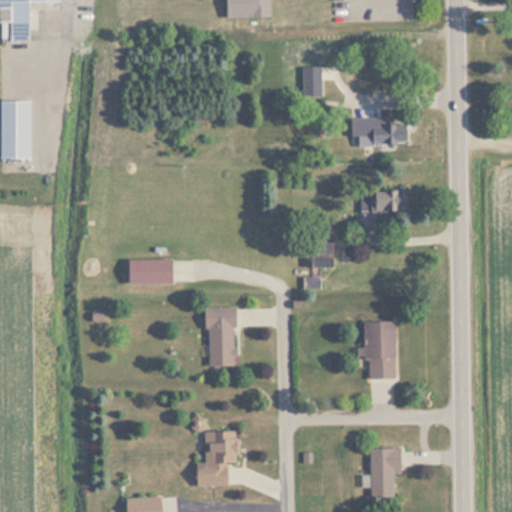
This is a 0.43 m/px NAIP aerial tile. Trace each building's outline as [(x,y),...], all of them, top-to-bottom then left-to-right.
[(54,2),(53,0),(0,0),(0,21),(6,21),(7,40),(24,40),(23,3),(54,2)] [(265,19),(265,0),(220,0),(220,19),(265,19)] [(318,45),(280,45),(280,70),(299,70),(299,87),(317,88),(318,45)] [(0,158),(23,158),(23,100),(0,100),(0,158)] [(347,119),(348,146),(404,144),(403,117),(347,119)] [(358,212),(401,212),(401,189),(358,189),(358,212)] [(307,265),(306,224),(331,223),(333,267),(307,265)] [(168,259),(122,259),(122,283),(168,283),(168,259)] [(301,289),(300,276),(320,276),(320,288),(301,289)] [(289,308),(290,300),(298,300),(298,308),(289,308)] [(202,307),(202,366),(231,365),(231,307),(202,307)] [(391,320),(360,320),(360,378),(391,378),(391,320)] [(224,486),(224,463),(234,463),(234,431),(201,431),(201,463),(190,463),(190,486),(224,486)] [(365,449),(365,499),(389,499),(389,474),(396,474),(396,449),(365,449)] [(157,511),(157,497),(119,497),(119,511),(157,511)]
